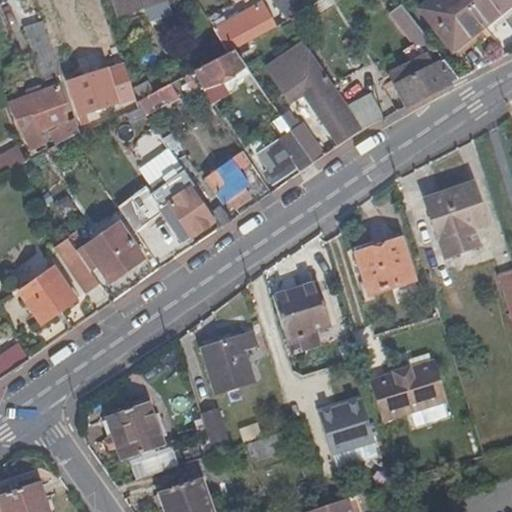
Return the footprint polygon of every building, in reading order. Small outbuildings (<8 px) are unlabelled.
[(113,0),(120,17),(166,1),(165,0),(113,0)] [(301,14),(290,0),(269,0),(287,23),(301,14)] [(432,0),(418,11),(451,52),(482,28),(459,0),(432,0)] [(459,0),(482,28),(511,3),(508,0),(459,0)] [(390,9),(395,15),(400,11),(396,5),(390,9)] [(259,19),(256,13),(214,36),(225,56),(233,52),(274,30),(266,15),(259,19)] [(398,21),(401,32),(412,25),(405,16),(398,21)] [(57,73),(42,25),(23,31),(39,79),(57,73)] [(457,82),(412,25),(401,32),(422,59),(426,58),(432,66),(395,85),(407,108),(457,82)] [(239,78),(248,73),(233,52),(225,56),(191,75),(198,85),(201,89),(223,77),(228,84),(239,78)] [(432,66),(426,58),(422,59),(390,76),(395,85),(432,66)] [(348,110),(315,63),(278,89),(290,107),(304,97),(340,147),(362,131),(348,110)] [(84,121),(82,114),(124,100),(133,97),(122,66),(104,72),(103,71),(64,84),(77,123),(84,121)] [(188,90),(198,85),(191,75),(181,80),(188,90)] [(243,83),(272,126),(280,121),(251,78),(243,83)] [(169,85),(135,101),(143,118),(177,101),(169,85)] [(56,87),(6,104),(23,154),(37,146),(30,127),(33,126),(36,124),(38,121),(38,117),(36,114),(62,105),(56,87)] [(133,97),(124,100),(127,109),(135,104),(133,97)] [(371,98),(348,110),(362,131),(383,120),(371,98)] [(66,130),(54,137),(58,145),(67,140),(77,135),(70,113),(62,115),(66,130)] [(155,144),(140,122),(130,128),(132,132),(123,138),(126,144),(136,138),(151,161),(155,144)] [(289,133),(298,147),(312,166),(322,159),(299,127),(289,133)] [(176,162),(186,155),(172,134),(161,141),(176,162)] [(256,154),(270,174),(289,161),(276,141),(256,154)] [(312,166),(298,147),(290,153),(303,172),(312,166)] [(23,165),(21,158),(16,148),(0,156),(0,176),(15,169),(23,165)] [(203,177),(221,205),(225,202),(242,191),(248,188),(229,160),(203,177)] [(293,166),(289,161),(270,174),(273,179),(293,166)] [(194,191),(179,169),(147,191),(144,188),(115,209),(133,234),(162,214),(183,245),(210,226),(193,199),(198,196),(194,191)] [(475,229),(489,224),(475,183),(427,199),(442,241),(448,256),(481,244),(475,229)] [(230,210),(247,199),(242,191),(225,202),(230,210)] [(221,229),(229,224),(219,211),(212,216),(221,229)] [(143,262),(118,227),(76,255),(78,259),(89,274),(96,269),(108,286),(143,262)] [(76,255),(66,241),(51,251),(63,268),(78,259),(76,255)] [(400,241),(357,255),(370,295),(413,281),(400,241)] [(78,259),(63,268),(84,297),(98,287),(89,274),(78,259)] [(511,270),(495,275),(511,332),(511,270)] [(74,303),(53,272),(18,296),(39,327),(74,303)] [(286,341),(331,328),(319,285),(275,297),(286,341)] [(202,349),(216,394),(254,381),(245,351),(259,347),(255,333),(202,349)] [(0,381),(28,362),(17,345),(0,357),(0,381)] [(369,381),(387,436),(409,429),(405,416),(447,403),(433,361),(369,381)] [(472,393),(466,373),(458,376),(464,396),(472,393)] [(464,396),(458,376),(451,378),(457,398),(464,396)] [(329,383),(312,388),(319,408),(335,403),(329,383)] [(330,458),(374,444),(360,402),(317,416),(330,458)] [(447,403),(405,416),(409,429),(451,415),(447,403)] [(151,408),(109,421),(122,461),(165,446),(151,408)] [(230,449),(218,412),(202,416),(214,455),(228,450),(230,449)] [(293,428),(244,444),(251,463),(310,442),(303,424),(293,428)] [(213,511),(203,478),(161,491),(167,511),(213,511)] [(50,511),(41,484),(0,496),(0,500),(3,511),(50,511)] [(332,505),(311,511),(357,511),(353,498),(332,505)]
